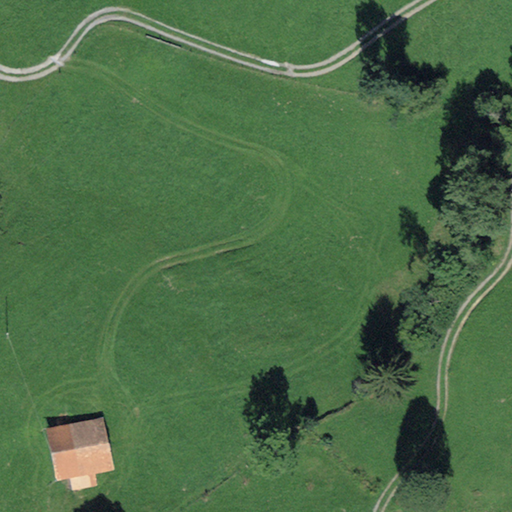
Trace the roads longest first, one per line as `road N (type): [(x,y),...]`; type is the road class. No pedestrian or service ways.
road 1 (track): [(120,377),(113,341),(120,305),(148,276),(284,236),(302,225),(305,201),(293,178),(168,117),(108,77),(62,62)]
road 2 (track): [(423,0),(327,70),(268,68),(133,17),(107,17),(34,79),(0,73)]
road 3 (track): [(381,511),(430,448),(442,416),(444,366),(462,323),(511,262)]
